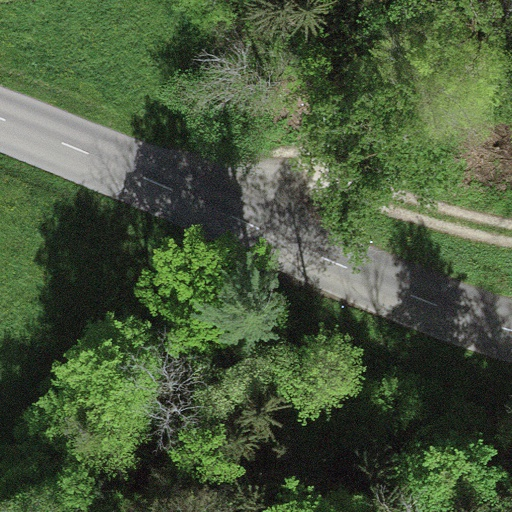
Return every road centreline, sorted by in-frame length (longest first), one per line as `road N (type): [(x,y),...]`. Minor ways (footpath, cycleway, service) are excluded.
road 1 (tertiary): [(0,117),(511,329)]
road 2 (track): [(210,203),(295,172),(511,230)]
